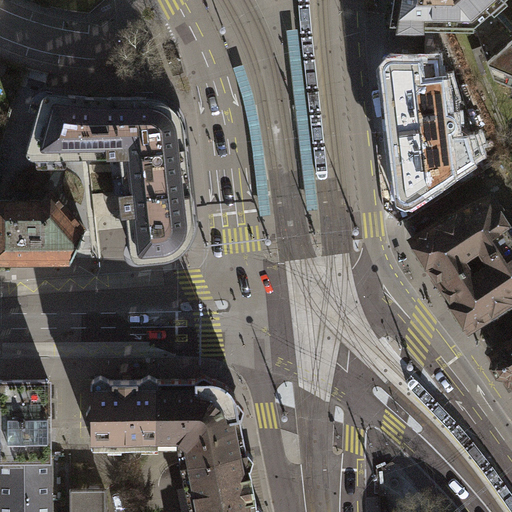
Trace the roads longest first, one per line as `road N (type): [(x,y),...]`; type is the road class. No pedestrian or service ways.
road 1 (tertiary): [(174,2),(212,84),(245,304)]
road 2 (tertiary): [(366,289),(371,226),(349,0)]
road 3 (tertiary): [(0,317),(245,304)]
road 4 (tertiary): [(511,461),(419,333),(366,289)]
road 5 (tertiary): [(245,304),(284,511)]
road 6 (residential): [(174,2),(110,43),(76,45),(0,24)]
road 7 (tertiary): [(356,398),(438,465),(480,511)]
road 8 (tertiary): [(245,304),(356,398)]
road 9 (tertiary): [(366,289),(245,304)]
